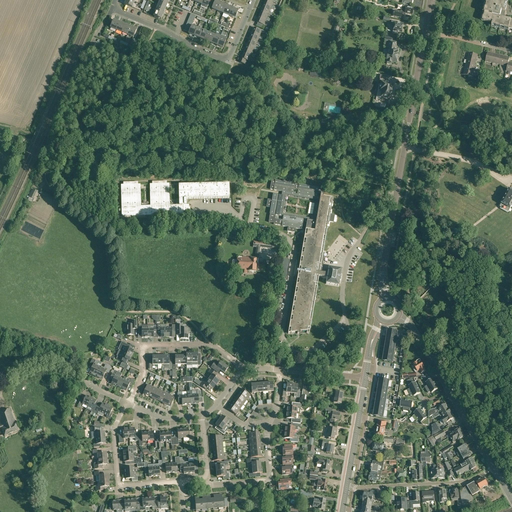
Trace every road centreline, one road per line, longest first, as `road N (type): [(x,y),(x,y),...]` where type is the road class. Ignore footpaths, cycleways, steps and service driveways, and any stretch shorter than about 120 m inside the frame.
road 1 (residential): [(346,486),(449,482),(493,467)]
road 2 (tertiary): [(403,147),(430,0)]
road 3 (residential): [(163,30),(228,60),(249,8)]
road 4 (tertiary): [(383,271),(403,147)]
road 5 (residential): [(205,479),(267,479),(266,425)]
